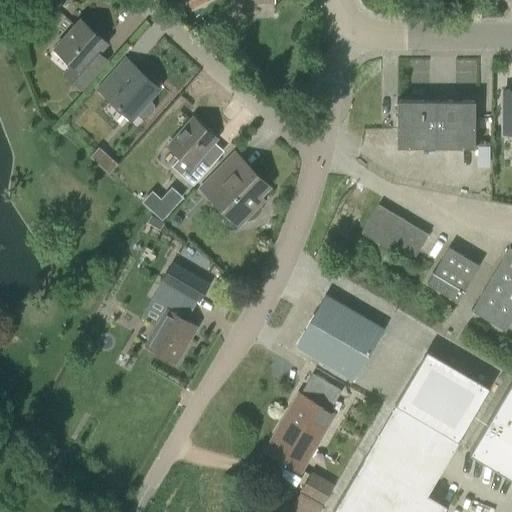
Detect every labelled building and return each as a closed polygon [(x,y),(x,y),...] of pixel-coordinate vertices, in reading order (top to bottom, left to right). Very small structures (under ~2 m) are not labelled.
[(185,0),(190,8),(205,0),(185,0)] [(66,74),(82,88),(99,69),(90,61),(106,43),(81,20),(56,49),(74,65),(66,74)] [(135,68),(123,81),(114,74),(100,89),(131,117),(137,111),(140,114),(143,116),(148,116),(152,113),(154,109),(154,104),(151,101),(148,98),(157,88),(135,68)] [(511,90),(503,90),(503,132),(511,132),(511,90)] [(397,100),(397,147),(475,148),(475,101),(397,100)] [(201,155),(216,139),(193,119),(169,146),(180,156),(171,166),(193,185),(212,164),(201,155)] [(94,157),(113,169),(118,160),(99,148),(94,157)] [(261,206),(261,199),(258,196),(267,187),(243,164),(228,180),(219,171),(203,187),(235,219),(245,220),(250,219),(255,217),(258,214),(260,211),(261,206)] [(172,187),(162,199),(152,210),(162,219),(182,197),(172,187)] [(393,242),(415,255),(428,234),(378,204),(361,232),(389,249),(393,242)] [(427,283),(457,302),(480,265),(449,246),(427,283)] [(471,310),(505,330),(511,318),(511,248),(509,246),(471,310)] [(153,295),(169,304),(145,345),(176,363),(198,327),(175,314),(184,298),(159,283),(153,295)] [(324,363),(320,370),(341,383),(345,376),(353,380),(383,328),(326,294),(295,347),(324,363)] [(395,405),(424,422),(457,442),(488,389),(455,370),(426,353),(395,405)] [(341,383),(320,370),(304,396),(299,393),(266,451),(300,471),(333,413),(325,409),(341,383)] [(511,381),(508,379),(466,450),(511,477),(511,381)] [(424,422),(395,405),(332,511),(444,511),(448,507),(426,493),(457,442),(424,422)] [(318,511),(335,485),(311,471),(299,491),(300,491),(288,511),(318,511)]
